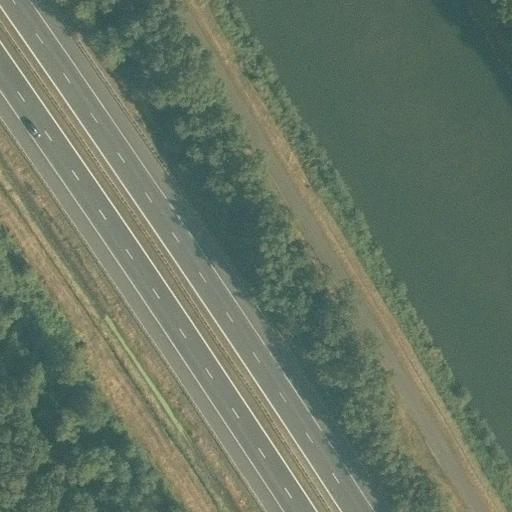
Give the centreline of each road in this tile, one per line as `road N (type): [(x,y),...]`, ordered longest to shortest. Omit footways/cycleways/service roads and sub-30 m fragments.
road 1 (motorway): [(359,511),(8,0)]
road 2 (unclassified): [(472,511),(169,0)]
road 3 (motorway): [(0,73),(297,511)]
